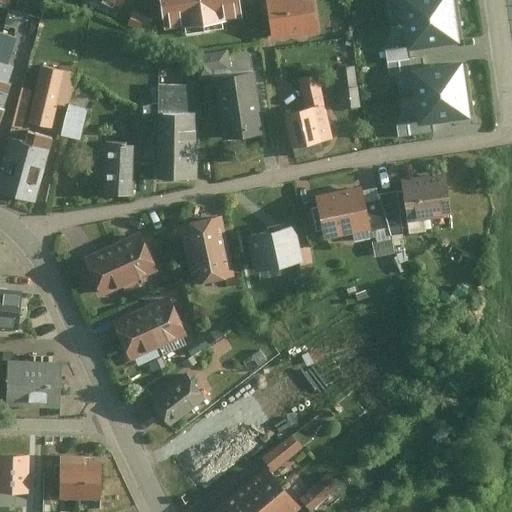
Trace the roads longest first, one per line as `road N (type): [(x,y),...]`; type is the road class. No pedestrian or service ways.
road 1 (residential): [(119,417),(42,261),(0,217)]
road 2 (residential): [(495,0),(511,122)]
road 3 (residential): [(0,424),(119,417)]
